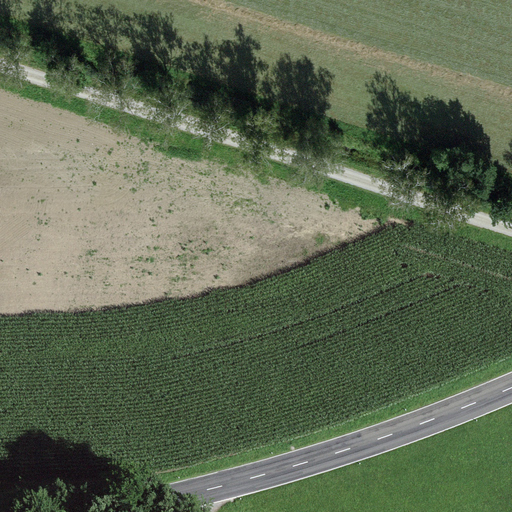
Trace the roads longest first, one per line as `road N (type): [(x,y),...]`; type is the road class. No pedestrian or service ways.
road 1 (track): [(511,232),(0,67)]
road 2 (secondary): [(511,390),(415,430),(181,496),(89,511)]
